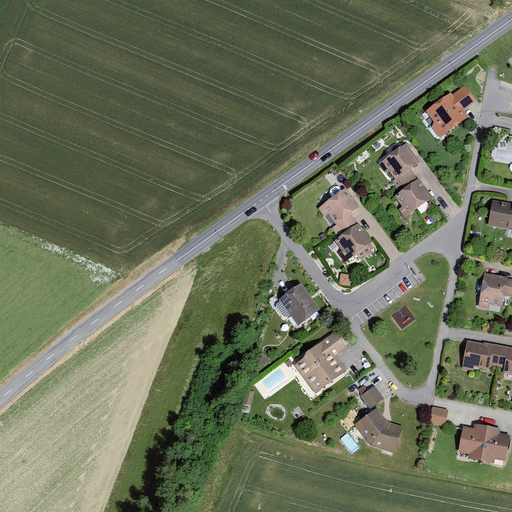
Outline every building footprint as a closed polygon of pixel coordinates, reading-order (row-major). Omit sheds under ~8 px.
[(424,114),(443,139),(469,120),(463,112),(475,103),(463,86),(424,114)] [(405,144),(378,165),(400,194),(392,200),(407,220),(432,201),(411,172),(421,165),(405,144)] [(346,264),(372,247),(351,216),(361,210),(349,191),(322,208),(341,238),(333,243),(346,264)] [(511,205),(494,202),(489,228),(511,232),(511,205)] [(352,276),(341,274),(339,285),(351,287),(352,276)] [(511,281),(485,275),(478,306),(502,311),(505,299),(511,300),(511,281)] [(318,313),(299,287),(278,302),(297,328),(318,313)] [(344,350),(335,337),(294,365),(315,395),(345,374),(333,357),(344,350)] [(511,379),(511,350),(468,341),(462,369),(488,375),(490,367),(505,370),(503,377),(511,379)] [(384,400),(375,386),(361,397),(370,410),(384,400)] [(245,389),(244,403),(253,404),(255,390),(245,389)] [(449,411),(433,408),(430,425),(446,428),(449,411)] [(388,423),(378,409),(355,426),(372,447),(395,455),(403,428),(388,423)] [(474,430),(461,427),(456,453),(476,456),(475,462),(494,466),(495,459),(505,461),(510,435),(499,434),(500,429),(475,424),(474,430)]
